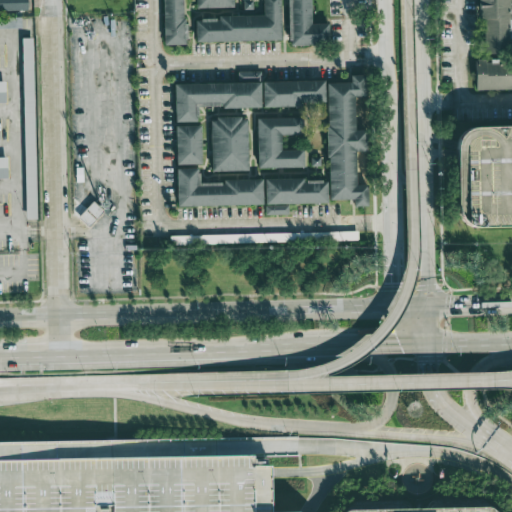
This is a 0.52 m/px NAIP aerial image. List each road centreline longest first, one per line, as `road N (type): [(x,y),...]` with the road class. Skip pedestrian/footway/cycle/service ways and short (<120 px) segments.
road 1 (secondary): [(428,305),(0,314)]
road 2 (primary): [(410,89),(411,271),(387,323),(338,365),(224,384)]
road 3 (residential): [(51,0),(59,313)]
road 4 (primary): [(428,305),(421,0)]
road 5 (secondary): [(61,355),(309,351)]
road 6 (secondary): [(309,351),(387,367),(392,407),(361,434)]
road 7 (primary): [(390,169),(396,305)]
